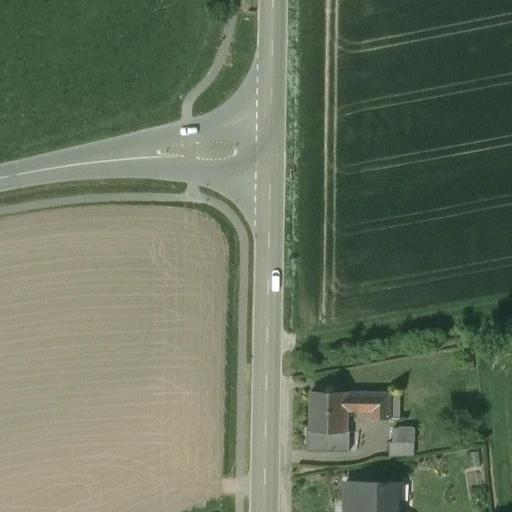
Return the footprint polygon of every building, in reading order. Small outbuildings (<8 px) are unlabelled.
[(346,393),(311,392),(311,431),(307,430),(306,452),(349,452),(350,431),(346,431),(346,412),(370,412),(371,394),(346,394),(346,393)] [(390,394),(371,394),(370,412),(370,419),(390,419),(390,394)] [(399,394),(390,394),(390,419),(399,419),(399,394)] [(414,442),(389,442),(389,457),(414,457),(414,442)] [(394,511),(395,482),(347,482),(346,502),(348,502),(348,511),(394,511)]
